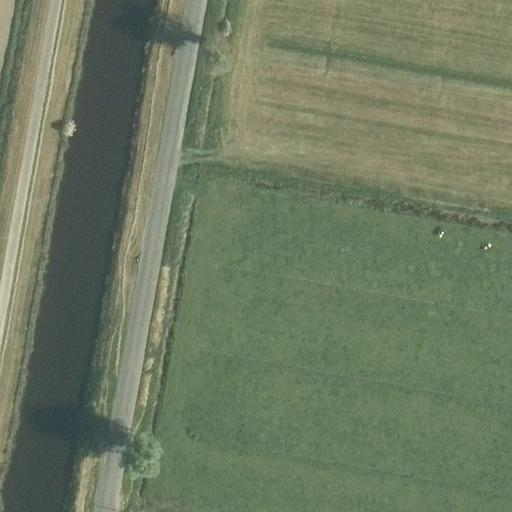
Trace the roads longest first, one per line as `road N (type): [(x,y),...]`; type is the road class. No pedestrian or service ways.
road 1 (tertiary): [(106,511),(198,0)]
road 2 (track): [(0,306),(54,0)]
